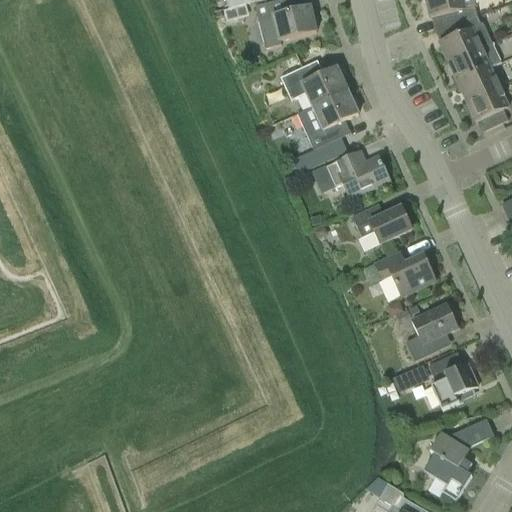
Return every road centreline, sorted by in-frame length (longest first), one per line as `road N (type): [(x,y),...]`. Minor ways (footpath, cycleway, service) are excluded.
road 1 (residential): [(359,0),(376,72),(440,182)]
road 2 (residential): [(440,182),(511,337)]
